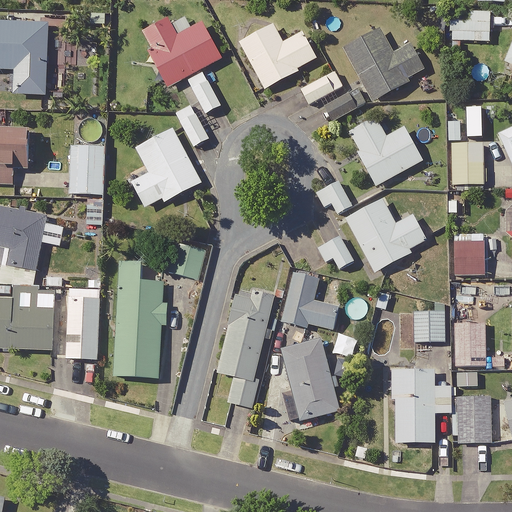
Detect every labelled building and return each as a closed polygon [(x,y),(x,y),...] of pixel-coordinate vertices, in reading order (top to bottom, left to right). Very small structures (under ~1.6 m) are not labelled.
[(423,0),(409,0),(409,9),(423,10),(423,0)] [(492,15),(453,13),(452,45),(490,47),(492,15)] [(109,31),(111,18),(91,15),(89,28),(109,31)] [(179,41),(170,23),(141,38),(170,93),(189,83),(208,120),(224,112),(204,74),(224,64),(204,27),(179,41)] [(51,27),(0,24),(0,74),(17,75),(16,99),(48,101),(51,27)] [(285,47),(275,29),(242,48),(267,93),(319,64),(303,36),(285,47)] [(373,105),(426,77),(411,50),(393,60),(380,35),(346,53),(373,105)] [(89,105),(91,39),(68,39),(66,104),(89,105)] [(344,90),(335,75),(303,95),(312,110),(344,90)] [(355,94),(327,109),(334,123),(362,108),(355,94)] [(192,110),(177,118),(194,152),(209,144),(192,110)] [(463,113),(446,113),(447,143),(453,143),(455,191),(485,190),(484,135),(463,136),(463,113)] [(387,146),(377,128),(352,142),(378,188),(423,163),(407,135),(387,146)] [(502,143),(489,149),(508,189),(511,187),(511,129),(499,136),(502,143)] [(128,184),(144,212),(161,202),(165,210),(203,189),(171,133),(134,153),(145,174),(128,184)] [(0,185),(13,186),(14,171),(31,172),(32,136),(0,134),(0,185)] [(108,148),(74,147),(72,199),(106,200),(108,148)] [(354,211),(340,186),(322,195),(336,221),(354,211)] [(398,229),(386,206),(350,224),(377,278),(415,259),(413,255),(429,247),(415,221),(398,229)] [(47,219),(0,212),(0,249),(14,251),(12,272),(40,275),(47,219)] [(356,266),(339,237),(318,250),(335,279),(356,266)] [(485,247),(457,247),(458,279),(485,279),(485,247)] [(201,285),(208,258),(172,249),(165,276),(201,285)] [(143,270),(122,269),(117,381),(160,384),(165,290),(142,289),(143,270)] [(335,335),(341,313),(313,306),(320,281),(293,274),(279,325),(307,333),(308,328),(335,335)] [(99,366),(102,285),(88,285),(87,292),(71,292),(68,364),(99,366)] [(390,316),(393,296),(378,293),(374,313),(390,316)] [(57,299),(23,297),(22,308),(0,306),(0,350),(55,353),(57,299)] [(249,412),(273,308),(238,300),(220,378),(239,383),(233,409),(249,412)] [(446,315),(417,314),(416,345),(446,346),(446,315)] [(489,372),(490,329),(455,329),(455,372),(489,372)] [(339,414),(322,347),(284,356),(302,424),(339,414)] [(436,373),(394,373),(394,406),(397,406),(398,449),(437,449),(437,418),(454,418),(454,447),(496,446),(495,402),(457,402),(457,392),(436,392),(436,373)]
